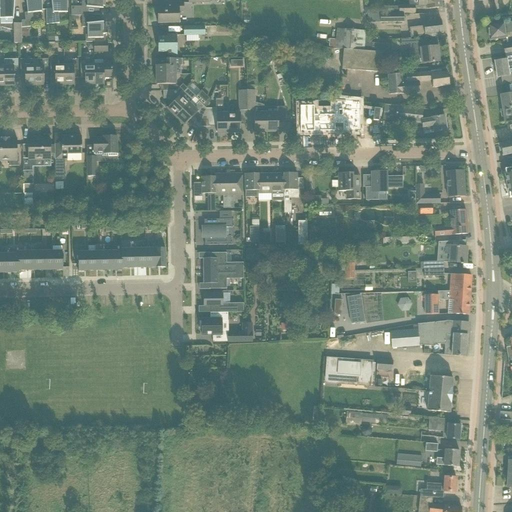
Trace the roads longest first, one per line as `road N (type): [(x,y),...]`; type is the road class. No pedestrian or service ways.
road 1 (residential): [(480,150),(179,158)]
road 2 (tertiary): [(480,511),(493,296)]
road 3 (residential): [(0,293),(176,288)]
road 4 (tertiary): [(480,150),(459,0)]
road 5 (tertiary): [(493,296),(480,150)]
road 6 (residential): [(130,110),(0,113)]
road 7 (residential): [(179,158),(176,288)]
